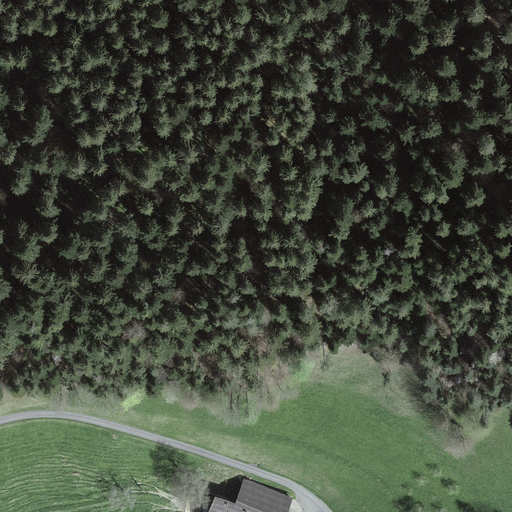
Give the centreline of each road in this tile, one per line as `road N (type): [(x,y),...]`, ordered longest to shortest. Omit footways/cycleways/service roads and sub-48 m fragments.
road 1 (track): [(511,222),(470,187),(428,169),(374,158),(346,162),(326,173),(313,194),(309,282),(297,286),(171,233),(32,189),(0,159)]
road 2 (track): [(328,511),(271,475),(93,419),(47,412),(0,419)]
